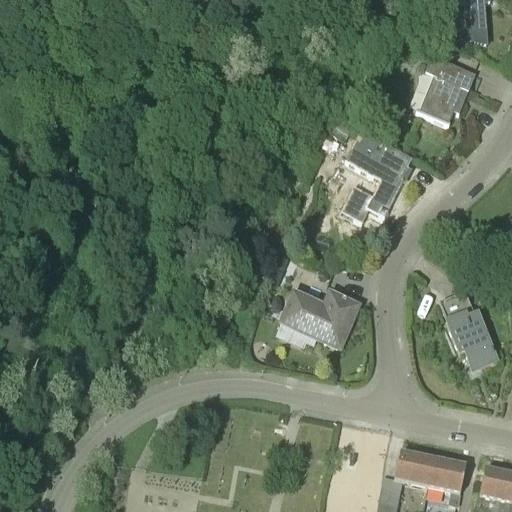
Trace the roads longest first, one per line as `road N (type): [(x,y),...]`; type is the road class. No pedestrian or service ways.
road 1 (residential): [(390,417),(390,273),(400,251),(484,167),(511,124)]
road 2 (residential): [(390,417),(219,388),(147,409),(110,433)]
road 3 (residential): [(511,441),(390,417)]
